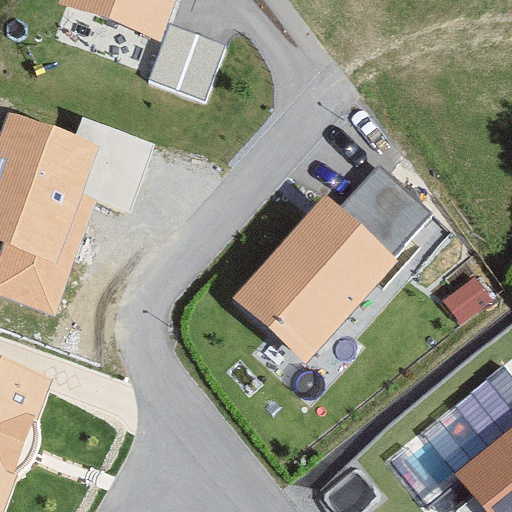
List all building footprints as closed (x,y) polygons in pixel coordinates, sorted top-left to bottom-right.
[(177,0),(56,0),(53,9),(157,45),(144,84),(204,105),(224,48),(168,28),(177,0)] [(78,146),(3,118),(0,125),(0,249),(56,270),(82,200),(130,218),(158,143),(89,118),(78,146)] [(325,196),(228,302),(305,372),(402,266),(394,258),(435,213),(383,167),(342,212),(325,196)] [(9,511),(56,384),(0,363),(0,511),(9,511)] [(511,511),(511,433),(461,473),(491,511),(511,511)]
